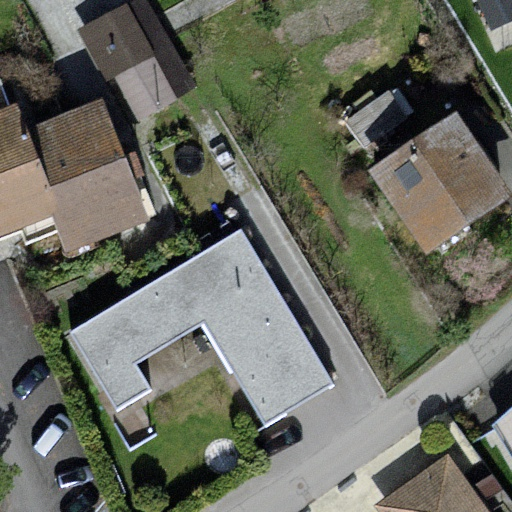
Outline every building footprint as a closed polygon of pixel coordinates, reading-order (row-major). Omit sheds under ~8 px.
[(151,0),(120,0),(74,26),(106,82),(111,75),(136,120),(199,86),(151,0)] [(345,110),(373,156),(428,123),(399,77),(345,110)] [(6,107),(0,109),(0,241),(50,221),(64,256),(144,225),(94,100),(15,132),(6,107)] [(445,118),(357,176),(412,259),(500,201),(445,118)] [(244,225),(69,330),(116,409),(153,387),(139,363),(206,323),(268,426),(340,384),(244,225)] [(479,511),(438,454),(364,507),(367,511),(479,511)]
